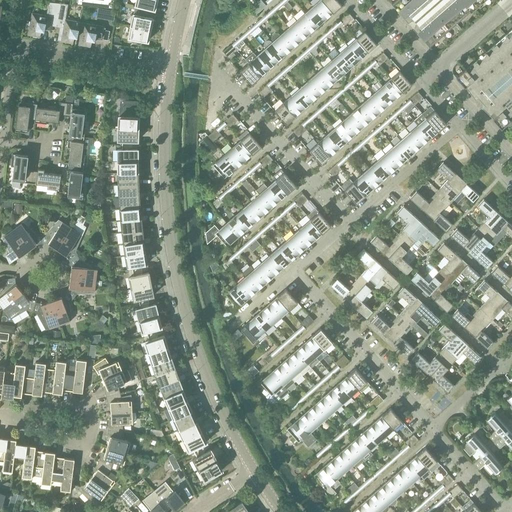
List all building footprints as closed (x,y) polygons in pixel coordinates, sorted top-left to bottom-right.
[(134,9),(147,12),(148,8),(155,10),(157,0),(135,0),(135,5),(134,9)] [(256,8),(252,12),(255,15),(265,6),(259,0),(254,5),(256,8)] [(287,0),(282,0),(280,2),(283,5),(284,4),(290,11),(293,7),(289,2),(287,3),(286,2),(287,0)] [(322,0),(319,0),(313,6),(325,19),(333,12),(322,0)] [(337,0),(322,0),(333,12),(341,5),(337,0)] [(413,29),(429,47),(470,12),(471,13),(485,0),(395,0),(391,4),(407,22),(413,20),(414,21),(416,23),(413,29)] [(56,27),(60,3),(49,2),(46,16),(31,13),(30,21),(27,20),(26,27),(33,29),(31,36),(40,37),(41,30),(43,30),(44,28),(51,29),(52,26),(56,27)] [(275,12),(283,5),(280,2),(272,9),(275,12)] [(76,37),(77,35),(79,22),(65,19),(68,4),(60,3),(56,27),(60,27),(58,40),(65,41),(64,42),(72,44),(74,36),(76,37)] [(313,6),(305,13),(317,26),(325,19),(313,6)] [(146,16),(147,12),(134,9),(133,13),(131,26),(150,30),(153,18),(146,16)] [(275,12),(272,9),(264,16),(267,19),(275,12)] [(348,12),(339,20),(342,24),(344,26),(353,18),(348,12)] [(305,13),(297,20),(309,34),(317,26),(305,13)] [(256,23),(259,26),(267,19),(264,16),(256,23)] [(297,20),(289,27),(300,41),(309,34),(297,20)] [(334,31),(342,24),(339,20),(331,28),(334,31)] [(104,27),(79,22),(77,35),(84,36),(82,46),(90,47),(92,40),(94,40),(95,38),(108,41),(110,31),(104,30),(104,27)] [(251,33),(259,26),(256,23),(248,30),(251,33)] [(132,43),(147,46),(148,41),(150,30),(131,26),(128,38),(133,39),(132,43)] [(289,27),(281,35),(292,48),(300,41),(289,27)] [(334,31),(331,28),(323,35),(326,38),(334,31)] [(241,38),(242,40),(251,33),(248,30),(240,37),(241,38)] [(364,31),(356,38),(368,52),(376,44),(364,31)] [(511,32),(509,38),(505,34),(505,36),(499,47),(496,43),(495,43),(496,44),(488,56),(484,51),(484,52),(485,53),(479,64),(476,60),(475,61),(476,62),(469,72),(465,69),(456,77),(464,87),(464,86),(474,99),(485,92),(489,97),(481,107),(492,118),(491,118),(501,128),(510,120),(507,116),(511,113),(511,32)] [(271,40),(273,41),(272,42),(284,55),(292,48),(281,35),(280,35),(278,34),(275,34),(272,36),(271,40)] [(315,42),(318,45),(326,38),(323,35),(315,42)] [(232,44),(235,47),(242,40),(241,38),(240,37),(232,44)] [(360,59),(368,52),(356,38),(348,45),(360,59)] [(264,49),(276,62),(284,55),(272,42),(271,42),(270,42),(269,41),(268,41),(267,41),(266,42),(264,43),(263,44),(263,46),(264,48),(264,49)] [(307,49),(310,52),(318,45),(315,42),(307,49)] [(237,50),(235,47),(232,44),(223,52),(228,58),(237,50)] [(352,66),(360,59),(348,45),(340,53),(352,66)] [(264,49),(256,56),(268,70),(276,62),(264,49)] [(310,52),(307,49),(299,56),(302,59),(310,52)] [(380,65),(388,58),(383,52),(375,60),(377,62),(380,65)] [(248,63),(260,77),(268,70),(256,56),(253,53),(245,60),(248,63)] [(340,53),(332,60),(344,73),(352,66),(340,53)] [(299,56),(291,63),(293,66),(302,59),(299,56)] [(335,80),(344,73),(332,60),(324,67),(335,80)] [(377,62),(375,60),(366,67),(369,70),(377,62)] [(252,84),(260,77),(248,63),(240,71),(252,84)] [(285,73),(293,66),(291,63),(283,70),(285,73)] [(324,67),(315,74),(327,88),(335,80),(324,67)] [(366,67),(358,74),(360,77),(369,70),(366,67)] [(285,73),(283,70),(275,77),(277,80),(285,73)] [(411,84),(399,71),(391,78),(403,91),(411,84)] [(315,74),(307,81),(319,95),(327,88),(315,74)] [(360,77),(358,74),(350,81),(352,84),(360,77)] [(267,84),(269,87),(277,80),(275,77),(267,84)] [(395,99),(403,91),(391,78),(383,85),(395,99)] [(311,102),(319,95),(307,81),(299,89),(311,102)] [(342,88),(344,91),(352,84),(350,81),(342,88)] [(267,84),(258,92),(263,98),(272,89),(269,87),(267,84)] [(387,106),(395,99),(383,85),(375,92),(387,106)] [(334,95),(336,98),(344,91),(342,88),(334,95)] [(303,109),(311,102),(299,89),(291,96),(303,109)] [(375,92),(367,99),(378,113),(387,106),(375,92)] [(418,92),(410,99),(412,102),(415,105),(423,97),(418,92)] [(334,95),(326,103),(328,106),(336,98),(334,95)] [(294,117),(303,109),(291,96),(283,103),(294,117)] [(370,120),(378,113),(367,99),(358,107),(370,120)] [(410,99),(401,107),(404,109),(412,102),(410,99)] [(118,128),(138,129),(139,117),(136,117),(137,101),(124,100),(124,102),(120,102),(118,128)] [(36,107),(37,107),(37,104),(18,102),(15,131),(27,133),(29,119),(35,119),(36,107)] [(67,102),(66,102),(60,102),(60,107),(48,105),(47,108),(37,107),(36,107),(35,119),(34,122),(46,124),(47,121),(58,122),(59,114),(65,115),(67,102)] [(67,102),(65,115),(71,116),(69,135),(72,135),(84,137),(86,125),(83,124),(84,110),(72,108),(73,105),(73,103),(67,102)] [(286,124),(294,117),(283,103),(274,110),(286,124)] [(326,103),(318,110),(320,113),(328,106),(326,103)] [(426,118),(438,131),(446,124),(434,110),(435,110),(431,106),(423,114),(426,118)] [(362,127),(370,120),(358,107),(350,114),(362,127)] [(395,117),(404,109),(401,107),(393,114),(395,117)] [(318,110),(309,117),(312,120),(320,113),(318,110)] [(224,121),(227,124),(229,127),(238,120),(233,114),(224,121)] [(354,135),(362,127),(350,114),(342,121),(354,135)] [(395,117),(393,114),(385,121),(387,124),(395,117)] [(429,139),(438,131),(426,118),(423,114),(414,122),(417,125),(429,139)] [(304,126),(312,120),(309,117),(302,124),(304,126)] [(218,131),(227,124),(224,121),(216,129),(218,131)] [(346,142),(354,135),(342,121),(334,128),(346,142)] [(377,128),(379,131),(387,124),(385,121),(377,128)] [(307,129),(304,126),(302,124),(293,131),(298,137),(307,129)] [(429,139),(417,125),(409,132),(421,146),(429,139)] [(138,141),(138,129),(118,128),(117,140),(122,140),(122,145),(131,145),(131,141),(138,141)] [(338,149),(346,142),(334,128),(326,135),(338,149)] [(369,135),(371,138),(379,131),(377,128),(369,135)] [(212,132),(217,138),(221,134),(218,131),(216,129),(212,132)] [(238,137),(241,140),(253,154),(261,146),(246,130),(238,137)] [(212,132),(208,136),(213,141),(217,138),(212,132)] [(409,132),(401,140),(413,153),(421,146),(409,132)] [(71,164),(83,166),(83,167),(86,167),(86,163),(84,162),(85,155),(89,155),(91,145),(92,145),(93,138),(84,137),(72,135),(71,141),(68,141),(67,147),(70,148),(68,164),(71,165),(71,164)] [(329,156),(338,149),(326,135),(318,143),(329,156)] [(371,138),(369,135),(360,142),(363,145),(371,138)] [(215,148),(204,137),(200,141),(210,152),(215,148)] [(241,157),(244,161),(253,154),(241,140),(232,147),(241,157)] [(413,153),(401,140),(393,147),(405,160),(413,153)] [(360,142),(353,149),(355,152),(363,145),(360,142)] [(318,143),(309,150),(321,163),(329,156),(318,143)] [(131,149),(131,145),(122,145),(122,149),(117,149),(117,161),(138,161),(138,149),(131,149)] [(232,147),(224,155),(236,168),(244,161),(241,157),(232,147)] [(397,167),(405,160),(393,147),(385,154),(397,167)] [(347,159),(355,152),(353,149),(344,157),(347,159)] [(31,183),(32,171),(26,170),(28,156),(12,154),(11,166),(14,166),(12,181),(31,183)] [(267,154),(259,161),(262,164),(264,167),(272,160),(267,154)] [(397,167),(385,154),(377,161),(389,174),(397,167)] [(213,165),(224,178),(236,168),(224,155),(213,165)] [(344,157),(337,163),(339,166),(347,159),(344,157)] [(138,165),(138,161),(117,161),(117,173),(138,172),(138,170),(138,165)] [(251,168),(254,172),(262,164),(259,161),(251,168)] [(377,161),(369,168),(381,182),(389,174),(377,161)] [(443,162),(437,169),(449,180),(438,191),(444,197),(461,179),(443,162)] [(342,169),(339,166),(337,163),(328,171),(333,177),(342,169)] [(83,167),(83,166),(71,164),(71,165),(70,170),(67,170),(67,177),(70,177),(67,197),(83,200),(84,184),(81,184),(83,167)] [(37,171),(32,171),(31,183),(47,185),(47,188),(59,190),(61,174),(44,172),(44,169),(38,168),(37,171)] [(254,172),(251,168),(243,176),(246,179),(254,172)] [(369,168),(361,175),(373,189),(381,182),(369,168)] [(272,176),(275,180),(286,193),(296,186),(281,169),(272,176)] [(138,173),(138,172),(117,173),(118,185),(138,184),(138,179),(138,173)] [(364,196),(373,189),(361,175),(353,182),(364,196)] [(235,183),(238,186),(241,183),(246,179),(243,176),(235,183)] [(353,182),(349,178),(341,186),(356,203),(364,196),(353,182)] [(462,192),(473,202),(479,195),(461,179),(444,197),(451,203),(462,192)] [(278,201),(286,193),(275,180),(267,187),(278,201)] [(238,186),(235,183),(227,190),(230,193),(238,186)] [(256,190),(259,194),(270,208),(278,201),(267,187),(264,183),(256,190)] [(139,195),(138,184),(118,185),(119,197),(139,195)] [(222,200),(230,193),(227,190),(219,197),(222,200)] [(428,215),(444,197),(438,191),(429,202),(416,191),(410,198),(428,215)] [(299,207),(307,199),(302,193),(294,201),(296,203),(299,207)] [(259,194),(251,201),(262,215),(270,208),(259,194)] [(119,197),(120,208),(140,207),(139,195),(119,197)] [(219,197),(215,200),(220,206),(224,203),(222,200),(219,197)] [(446,231),(452,224),(441,214),(451,203),(444,197),(428,215),(446,231)] [(489,217),(479,228),(485,234),(502,216),(483,199),(477,206),(489,217)] [(220,207),(220,206),(215,200),(210,204),(215,210),(220,207)] [(251,201),(242,208),(254,222),(262,215),(251,201)] [(294,201),(286,208),(288,211),(296,203),(294,201)] [(460,207),(464,211),(469,206),(465,202),(460,207)] [(14,213),(22,214),(23,204),(14,203),(14,213)] [(399,235),(405,240),(421,222),(403,206),(397,212),(409,223),(399,235)] [(140,211),(140,207),(120,208),(121,220),(141,218),(140,211)] [(235,215),(240,221),(246,229),(254,222),(242,208),(235,215)] [(280,218),(288,211),(286,208),(278,215),(280,218)] [(310,220),(310,219),(322,233),(331,226),(319,212),(315,208),(307,216),(310,220)] [(81,214),(79,214),(79,215),(71,227),(57,249),(66,255),(71,248),(75,251),(85,228),(82,226),(85,217),(81,214)] [(235,215),(227,223),(239,236),(246,229),(240,221),(235,215)] [(270,222),(272,225),(280,218),(278,215),(270,222)] [(502,228),(511,237),(511,225),(502,216),(485,234),(492,240),(502,228)] [(121,227),(122,232),(142,230),(142,226),(141,218),(121,220),(121,227)] [(302,227),(314,240),(322,233),(310,219),(310,220),(302,227)] [(48,243),(57,249),(71,227),(62,222),(59,220),(47,232),(53,236),(48,243)] [(21,223),(12,230),(28,251),(36,244),(31,237),(36,234),(23,222),(21,224),(21,223)] [(272,225),(270,222),(262,229),(264,232),(272,225)] [(421,222),(405,240),(411,246),(422,235),(433,245),(439,238),(421,222)] [(217,234),(227,246),(239,236),(227,223),(219,230),(214,224),(206,232),(207,242),(208,242),(217,234)] [(306,247),(314,240),(302,227),(294,234),(306,247)] [(469,252),(485,234),(479,228),(469,239),(457,228),(451,235),(469,252)] [(264,232),(262,229),(253,236),(256,239),(264,232)] [(19,257),(28,251),(12,230),(4,236),(2,238),(10,253),(6,256),(8,262),(18,255),(19,257)] [(123,243),(123,244),(144,241),(142,230),(122,232),(123,243)] [(306,247),(294,234),(286,241),(298,254),(306,247)] [(482,251),(492,240),(485,234),(469,252),(486,268),(493,261),(482,251)] [(370,241),(389,258),(405,240),(399,235),(389,246),(376,235),(370,241)] [(253,236),(245,244),(248,247),(252,242),(255,240),(256,239),(253,236)] [(401,257),(411,246),(405,240),(389,258),(406,274),(412,267),(401,257)] [(123,244),(125,256),(145,253),(144,241),(123,244)] [(278,248),(290,261),(298,254),(286,241),(278,248)] [(449,260),(439,272),(445,277),(462,259),(444,242),(437,249),(449,260)] [(245,244),(237,251),(240,253),(248,247),(245,244)] [(270,255),(281,269),(290,261),(278,248),(270,255)] [(365,284),(382,266),(363,249),(357,256),(369,267),(359,278),(365,284)] [(232,261),(240,253),(237,251),(229,258),(232,261)] [(132,271),(140,270),(139,265),(147,264),(145,253),(125,256),(127,267),(132,267),(132,271)] [(270,255),(261,262),(273,276),(281,269),(270,255)] [(232,261),(229,258),(225,262),(230,267),(234,263),(232,261)] [(480,276),(462,259),(445,277),(452,283),(463,272),(474,282),(480,276)] [(70,277),(96,280),(97,269),(97,267),(80,262),(80,267),(72,266),(70,277)] [(230,267),(225,262),(221,265),(225,271),(230,267)] [(265,283),(273,276),(261,262),(254,269),(265,283)] [(511,273),(509,276),(497,265),(491,272),(509,289),(511,285),(511,273)] [(246,276),(257,290),(265,283),(254,269),(250,266),(242,273),(246,276)] [(309,266),(304,270),(308,275),(313,271),(309,266)] [(382,266),(365,284),(372,290),(383,278),(394,288),(399,282),(382,266)] [(141,273),(140,270),(132,271),(133,275),(129,276),(131,288),(151,284),(148,272),(141,273)] [(429,295),(445,277),(439,272),(429,283),(417,272),(411,278),(429,295)] [(249,297),(257,290),(246,276),(237,284),(240,287),(249,297)] [(94,290),(95,286),(102,285),(102,281),(96,280),(70,277),(69,287),(77,288),(77,294),(94,293),(94,290)] [(452,283),(445,277),(429,295),(447,311),(453,305),(442,294),(452,283)] [(330,285),(349,302),(365,284),(359,278),(349,289),(337,278),(330,285)] [(480,309),(486,314),(502,296),(484,280),(478,286),(490,298),(480,309)] [(0,305),(3,308),(22,292),(16,284),(9,289),(6,285),(0,291),(0,305)] [(153,296),(151,284),(131,288),(134,300),(138,299),(139,304),(148,301),(147,297),(153,296)] [(237,307),(249,297),(240,287),(237,284),(230,290),(228,288),(221,293),(226,298),(228,297),(237,307)] [(372,290),(365,284),(349,302),(366,318),(373,311),(362,301),(372,290)] [(410,304),(399,315),(405,321),(422,303),(404,286),(398,293),(410,304)] [(285,289),(277,296),(289,310),(297,302),(285,289)] [(30,300),(22,292),(3,308),(10,317),(12,319),(27,310),(23,306),(30,300)] [(374,299),(379,304),(382,300),(377,295),(374,299)] [(280,317),(289,310),(277,296),(269,304),(280,317)] [(511,305),(502,296),(486,314),(493,320),(503,309),(511,316),(511,305)] [(61,297),(50,301),(59,325),(70,321),(72,320),(69,303),(64,305),(61,297)] [(49,328),(59,325),(50,301),(41,304),(44,312),(37,314),(45,329),(49,328)] [(149,306),(148,301),(139,304),(140,308),(136,309),(139,320),(159,315),(156,304),(149,306)] [(422,315),(434,326),(440,319),(422,303),(405,321),(412,327),(416,330),(420,327),(416,323),(422,315)] [(273,324),(280,317),(269,304),(261,311),(273,324)] [(451,316),(469,332),(486,314),(480,309),(470,320),(457,309),(451,316)] [(264,331),(273,324),(261,311),(252,318),(264,331)] [(482,331),(493,320),(486,314),(469,332),(487,348),(493,342),(482,331)] [(103,315),(99,319),(104,323),(108,319),(103,315)] [(162,327),(159,315),(139,320),(142,332),(146,331),(148,336),(157,333),(156,329),(162,327)] [(302,326),(305,329),(314,321),(309,315),(300,323),(302,326)] [(389,339),(405,321),(399,315),(389,326),(377,315),(371,322),(389,339)] [(253,342),(264,331),(252,318),(241,328),(253,342)] [(402,338),(412,327),(405,321),(389,339),(407,355),(413,348),(402,338)] [(445,358),(462,340),(444,323),(437,330),(449,341),(439,352),(445,358)] [(294,333),(297,336),(305,329),(302,326),(294,333)] [(324,350),(332,342),(320,328),(312,336),(324,350)] [(0,332),(0,339),(8,341),(9,333),(0,332)] [(145,341),(148,352),(167,346),(164,335),(158,337),(157,333),(148,336),(149,340),(145,341)] [(286,340),(289,343),(297,336),(294,333),(286,340)] [(312,336),(304,343),(315,357),(324,350),(312,336)] [(286,340),(278,347),(281,350),(289,343),(286,340)] [(462,340),(445,358),(452,364),(463,352),(474,362),(480,356),(462,340)] [(319,361),(315,357),(304,343),(295,351),(307,364),(311,368),(319,361)] [(168,348),(167,346),(148,352),(152,364),(171,357),(170,355),(168,348)] [(273,357),(281,350),(278,347),(270,354),(273,357)] [(311,368),(307,364),(295,351),(287,358),(303,375),(311,368)] [(411,359),(429,376),(445,358),(439,352),(430,363),(418,352),(411,359)] [(335,362),(337,365),(340,368),(349,360),(344,355),(335,362)] [(172,360),(171,357),(152,364),(156,375),(175,368),(173,363),(172,360)] [(101,374),(103,379),(122,369),(118,361),(110,365),(105,358),(93,366),(99,375),(101,374)] [(279,365),(291,378),(295,382),(303,375),(287,358),(279,365)] [(452,364),(445,358),(429,376),(447,392),(454,385),(443,375),(452,364)] [(66,365),(65,374),(64,374),(62,390),(63,390),(83,393),(87,361),(77,360),(76,366),(66,365)] [(62,394),(63,390),(62,390),(64,374),(65,374),(66,365),(66,362),(56,361),(55,370),(45,369),(42,392),(62,394)] [(34,378),(24,377),(22,393),(42,396),(42,392),(45,369),(46,364),(36,363),(34,378)] [(22,397),(22,393),(24,377),(25,365),(16,364),(14,373),(5,372),(4,372),(1,395),(2,395),(22,397)] [(291,378),(279,365),(271,372),(283,385),(286,389),(288,388),(295,382),(291,378)] [(340,368),(337,365),(329,372),(332,375),(340,368)] [(179,379),(175,368),(156,375),(157,379),(160,386),(179,379)] [(347,376),(359,389),(361,392),(370,385),(355,368),(347,376)] [(104,386),(106,397),(120,393),(119,386),(127,382),(132,380),(127,369),(123,371),(122,369),(103,379),(106,385),(104,386)] [(283,385),(271,372),(260,382),(272,395),(278,402),(290,391),(288,388),(286,389),(283,385)] [(321,379),(324,383),(332,375),(329,372),(321,379)] [(338,383),(350,397),(359,389),(347,376),(338,383)] [(179,381),(179,379),(160,386),(162,392),(164,397),(183,390),(179,381)] [(321,379),(313,387),(315,390),(324,383),(321,379)] [(342,404),(350,397),(338,383),(330,390),(342,404)] [(305,394),(307,397),(315,390),(313,387),(305,394)] [(169,408),(187,400),(186,398),(184,391),(183,390),(164,397),(169,408)] [(334,411),(342,404),(330,390),(322,397),(334,411)] [(121,397),(120,393),(106,397),(108,407),(111,407),(111,413),(132,412),(132,400),(131,400),(131,395),(121,397)] [(299,404),(307,397),(305,394),(297,401),(299,404)] [(370,402),(372,405),(375,408),(383,400),(378,395),(370,402)] [(322,397),(314,404),(326,418),(334,411),(322,397)] [(169,408),(174,419),(192,411),(189,404),(187,400),(169,408)] [(155,401),(150,403),(154,414),(159,412),(155,401)] [(299,404),(297,401),(289,408),(291,411),(299,404)] [(306,412),(318,425),(326,418),(314,404),(306,412)] [(367,415),(375,408),(372,405),(364,412),(367,415)] [(393,429),(402,422),(390,408),(381,416),(393,429)] [(197,421),(192,411),(174,419),(179,430),(197,421)] [(109,419),(108,430),(123,432),(123,424),(133,423),(132,412),(111,413),(111,419),(109,419)] [(298,419),(310,432),(318,425),(306,412),(298,419)] [(358,422),(367,415),(364,412),(355,419),(358,422)] [(489,439),(492,444),(511,425),(511,420),(510,418),(508,420),(502,414),(499,417),(495,412),(486,420),(495,430),(487,436),(489,439)] [(393,429),(381,416),(373,423),(385,436),(393,429)] [(316,439),(310,432),(298,419),(286,429),(298,442),(302,439),(308,447),(316,439)] [(350,430),(358,422),(355,419),(347,426),(350,430)] [(201,430),(197,421),(179,430),(181,435),(184,441),(202,432),(201,430)] [(385,436),(373,423),(365,430),(377,443),(385,436)] [(511,425),(492,444),(493,445),(498,450),(499,450),(498,449),(506,442),(511,449),(511,425)] [(342,437),(350,430),(347,426),(339,434),(342,437)] [(109,441),(107,447),(127,453),(131,442),(122,440),(123,432),(108,430),(107,441),(109,441)] [(377,443),(365,430),(357,437),(369,451),(377,443)] [(207,442),(202,432),(184,441),(189,451),(193,450),(195,453),(203,449),(201,446),(207,442)] [(493,445),(492,444),(489,439),(488,440),(482,434),(478,438),(473,433),(465,441),(466,443),(462,447),(470,456),(475,452),(479,457),(493,445)] [(334,444),(342,437),(339,434),(331,441),(334,444)] [(418,440),(413,434),(405,442),(407,444),(410,448),(418,440)] [(373,455),(369,451),(357,437),(349,444),(361,458),(363,460),(365,462),(373,455)] [(16,440),(0,438),(0,461),(4,462),(3,471),(12,472),(14,463),(13,463),(15,444),(16,444),(16,440)] [(331,441),(323,448),(326,451),(334,444),(331,441)] [(13,463),(14,463),(24,464),(22,478),(32,479),(32,476),(33,469),(33,467),(35,451),(36,447),(16,444),(15,444),(13,463)] [(355,468),(363,460),(361,458),(349,444),(341,451),(353,465),(355,468)] [(407,444),(399,452),(402,455),(410,448),(407,444)] [(493,445),(479,457),(472,464),(477,470),(485,463),(494,474),(502,466),(498,461),(502,457),(497,451),(498,450),(493,445)] [(124,464),(127,453),(107,447),(105,453),(103,452),(98,462),(111,468),(111,469),(116,471),(118,463),(124,464)] [(416,455),(431,473),(440,465),(425,447),(416,455)] [(318,458),(326,451),(323,448),(315,455),(318,458)] [(193,459),(199,470),(216,460),(210,449),(205,452),(203,449),(195,453),(196,457),(193,459)] [(54,457),(55,457),(55,453),(35,451),(33,467),(33,469),(32,476),(42,478),(41,484),(51,485),(52,480),(51,480),(54,457)] [(353,465),(341,451),(333,459),(345,472),(353,465)] [(394,462),(402,455),(399,452),(391,459),(394,462)] [(175,470),(180,467),(173,454),(168,457),(175,470)] [(416,455),(408,462),(420,476),(423,480),(431,473),(416,455)] [(51,480),(52,480),(62,482),(61,490),(71,491),(74,459),(55,457),(54,457),(51,480)] [(324,466),(336,479),(345,472),(333,459),(324,466)] [(383,466),(386,469),(394,462),(391,459),(383,466)] [(222,470),(216,460),(199,470),(204,480),(208,478),(210,482),(219,477),(224,474),(222,470)] [(95,473),(92,477),(108,491),(115,481),(108,476),(111,469),(111,468),(98,462),(93,471),(95,473)] [(412,483),(420,476),(408,462),(400,469),(412,483)] [(325,489),(336,479),(324,466),(313,476),(325,489)] [(383,466),(375,473),(377,476),(386,469),(383,466)] [(400,469),(392,476),(404,490),(412,483),(400,469)] [(375,473),(366,480),(369,483),(377,476),(375,473)] [(440,481),(442,484),(445,487),(453,480),(448,474),(440,481)] [(404,490),(392,476),(384,484),(396,497),(404,490)] [(102,500),(108,491),(92,477),(88,483),(86,481),(80,487),(78,486),(73,485),(71,497),(78,498),(82,493),(88,499),(91,497),(97,502),(100,501),(101,499),(102,500)] [(361,490),(369,483),(366,480),(358,487),(361,490)] [(166,481),(154,491),(169,509),(172,506),(175,509),(184,502),(175,491),(174,492),(166,481)] [(376,491),(388,504),(390,505),(392,505),(394,504),(395,504),(396,503),(396,501),(396,499),(396,498),(396,497),(384,484),(376,491)] [(437,494),(445,487),(442,484),(434,491),(437,494)] [(449,492),(452,495),(454,497),(462,490),(457,484),(449,492)] [(358,487),(350,494),(353,497),(361,490),(358,487)] [(135,503),(139,499),(128,488),(124,492),(134,503),(135,503)] [(165,511),(169,509),(154,491),(142,500),(151,511),(150,511),(165,511)] [(368,498),(380,511),(381,511),(384,511),(386,511),(387,510),(388,508),(388,506),(387,505),(388,504),(376,491),(368,498)] [(434,491),(426,498),(429,501),(437,494),(434,491)] [(130,507),(134,503),(124,492),(119,496),(130,507)] [(452,495),(449,492),(440,499),(443,502),(452,495)] [(345,505),(353,497),(350,494),(342,501),(345,505)] [(248,511),(239,498),(227,507),(229,511),(227,511),(248,511)] [(379,511),(380,511),(368,498),(359,505),(365,511),(379,511)] [(420,509),(429,501),(426,498),(418,505),(420,509)] [(435,509),(443,502),(440,499),(433,506),(435,509)] [(465,510),(466,511),(481,511),(470,499),(462,507),(465,510)]
